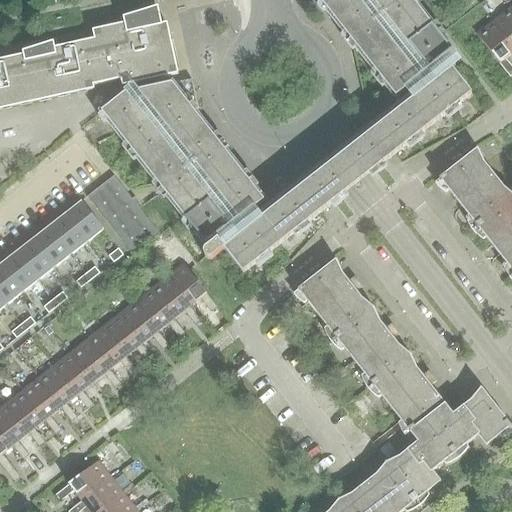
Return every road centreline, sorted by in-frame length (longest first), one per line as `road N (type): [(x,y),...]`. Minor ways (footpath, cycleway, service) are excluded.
road 1 (residential): [(344,464),(240,327),(349,235)]
road 2 (residential): [(493,357),(464,370),(454,365),(349,235)]
road 3 (residential): [(493,357),(510,325),(404,191)]
road 4 (residential): [(493,357),(377,212)]
road 5 (residential): [(266,35),(230,62),(224,83),(241,124),(283,136)]
road 6 (residential): [(404,191),(511,109)]
road 7 (residential): [(384,206),(340,150),(325,100)]
road 8 (residential): [(283,136),(325,160),(369,218)]
